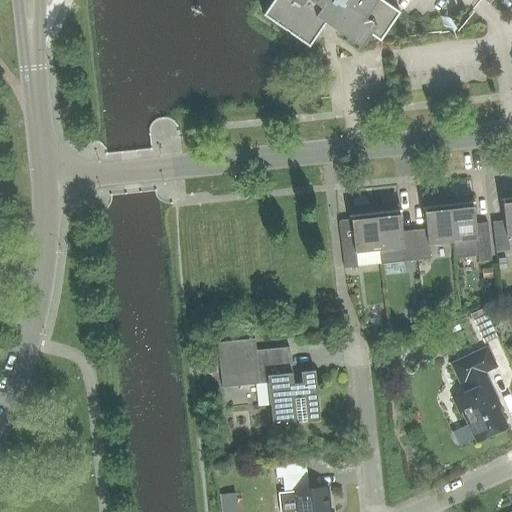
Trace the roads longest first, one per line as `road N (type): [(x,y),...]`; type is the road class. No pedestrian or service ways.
road 1 (residential): [(47,179),(511,135)]
road 2 (unclassified): [(0,411),(38,310),(47,179)]
road 3 (residential): [(377,511),(351,324)]
road 4 (unclassified): [(47,179),(33,0)]
